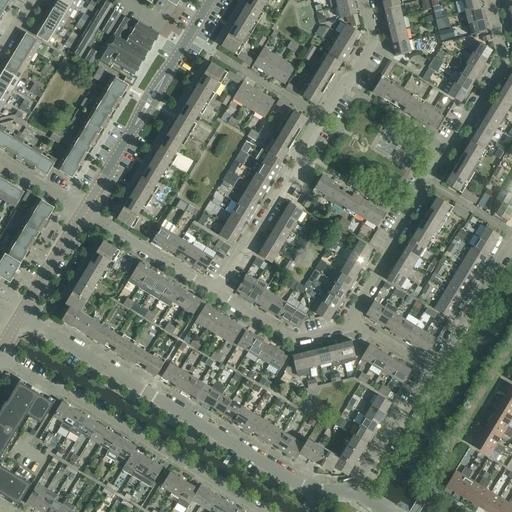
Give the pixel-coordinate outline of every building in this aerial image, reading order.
[(10,1),(7,0),(0,0),(0,8),(4,11),(10,1)] [(58,0),(56,4),(54,4),(52,7),(69,18),(74,8),(60,0),(58,0)] [(60,0),(74,8),(79,0),(60,0)] [(103,0),(102,0),(71,51),(92,64),(96,59),(126,78),(129,73),(135,76),(160,34),(139,21),(137,24),(135,23),(133,25),(110,11),(113,6),(103,0)] [(162,0),(158,0),(155,6),(163,11),(167,3),(162,0)] [(248,0),(246,4),(233,27),(232,27),(228,35),(227,35),(228,35),(221,46),(238,56),(240,52),(264,14),(261,12),(266,3),(269,4),(271,0),(248,0)] [(403,5),(401,0),(381,0),(384,9),(400,5),(400,6),(403,5)] [(479,4),(481,4),(480,0),(463,0),(462,0),(465,12),(480,8),(479,4)] [(340,18),(356,15),(354,10),(356,10),(354,2),(337,6),(340,18)] [(385,13),(383,14),(385,21),(402,17),(400,6),(400,5),(384,9),(385,13)] [(50,11),(51,12),(48,18),(63,27),(69,18),(52,7),(50,11)] [(483,12),(481,12),(480,8),(465,12),(468,24),(485,19),(483,12)] [(357,15),(346,17),(348,23),(351,23),(359,21),(357,15)] [(387,29),(389,28),(390,32),(405,29),(402,17),(385,21),(387,29)] [(45,23),(43,22),(41,26),(58,36),(63,27),(48,18),(45,23)] [(442,19),(436,20),(438,26),(438,30),(444,28),(442,19)] [(471,36),(486,32),(485,27),(487,27),(485,19),(468,24),(471,36)] [(360,32),(346,24),(340,35),(353,43),(360,32)] [(39,30),(40,31),(37,36),(52,46),(58,36),(41,26),(39,30)] [(320,27),(315,34),(321,38),(327,27),(320,27)] [(391,36),(389,37),(391,45),(408,40),(405,29),(390,32),(391,36)] [(441,40),(449,38),(447,30),(439,32),(441,40)] [(42,42),(26,33),(21,43),(36,52),(42,42)] [(353,48),(351,47),(353,43),(340,35),(334,45),(349,54),(353,48)] [(393,52),(395,52),(396,56),(411,53),(408,40),(391,45),(393,52)] [(493,50),(479,42),(472,53),(486,61),(493,50)] [(15,52),(30,61),(36,52),(21,43),(15,52)] [(446,44),(443,49),(448,52),(451,47),(446,44)] [(304,58),(309,61),(317,49),(312,45),(304,58)] [(343,60),(345,61),(349,54),(334,45),(328,55),(327,55),(341,64),(343,60)] [(263,48),(253,65),(264,72),(274,55),(263,48)] [(439,50),(435,56),(442,60),(446,55),(439,50)] [(9,61),(25,70),(30,61),(15,52),(9,61)] [(238,56),(237,57),(250,65),(253,60),(240,52),(238,56)] [(324,53),(301,92),(299,95),(316,105),(322,95),(323,95),(335,74),(341,64),(327,55),(328,55),(324,53)] [(486,66),(484,65),(486,61),(472,53),(466,63),(481,72),(486,66)] [(274,55),(264,72),(274,78),(284,61),(274,55)] [(430,65),(437,70),(442,62),(434,58),(430,65)] [(389,60),(381,75),(382,76),(386,78),(395,63),(389,60)] [(4,70),(19,80),(25,70),(9,61),(4,70)] [(285,84),(295,68),(284,61),(274,78),(285,84)] [(202,115),(226,76),(228,73),(211,63),(205,73),(204,73),(199,81),(200,82),(184,107),(179,115),(180,115),(167,135),(162,143),(162,144),(148,167),(148,166),(143,174),(143,175),(128,200),(123,208),(117,219),(134,229),(140,217),(137,216),(143,206),(146,208),(159,187),(156,185),(161,176),(165,177),(178,155),(175,154),(180,144),(183,146),(197,124),(194,122),(199,113),(202,115)] [(476,78),(477,79),(481,72),(466,63),(460,73),(474,82),(476,78)] [(102,83),(108,73),(99,67),(93,78),(102,83)] [(1,76),(0,75),(0,80),(14,89),(19,80),(4,70),(1,76)] [(228,73),(226,76),(238,84),(242,79),(229,71),(228,73)] [(425,73),(422,79),(428,82),(431,77),(425,73)] [(473,86),(472,85),(474,82),(460,73),(454,84),(469,93),(473,86)] [(127,93),(125,92),(129,85),(113,76),(56,169),(72,179),(77,171),(79,173),(82,167),(80,166),(88,153),(90,154),(93,148),(91,147),(99,134),(101,136),(105,130),(102,129),(110,116),(112,117),(116,111),(114,110),(122,97),(124,98),(127,93)] [(423,104),(425,101),(386,78),(382,76),(372,92),(383,99),(403,112),(404,112),(414,118),(422,104),(423,104)] [(0,93),(8,98),(14,89),(0,80),(0,93)] [(506,83),(504,82),(500,89),(511,96),(511,82),(508,80),(506,83)] [(243,82),(233,99),(243,105),(254,89),(243,82)] [(289,84),(285,89),(298,97),(299,95),(301,92),(289,84)] [(447,94),(461,103),(463,99),(465,100),(469,93),(454,84),(447,94)] [(254,112),(264,95),(254,89),(243,105),(254,112)] [(496,96),(497,97),(495,100),(509,109),(511,103),(511,96),(500,89),(496,96)] [(264,118),(275,101),(264,95),(254,112),(264,118)] [(279,99),(276,105),(289,112),(291,109),(292,107),(279,99)] [(493,104),(492,103),(487,110),(503,119),(509,109),(495,100),(493,104)] [(418,120),(417,121),(423,126),(433,110),(423,104),(422,104),(414,118),(418,120)] [(279,107),(276,111),(283,115),(286,111),(279,107)] [(308,119),(291,109),(289,112),(265,151),(268,153),(269,152),(282,161),(288,150),(289,151),(295,140),(295,139),(308,119)] [(430,130),(431,128),(435,130),(443,117),(433,110),(423,126),(430,130)] [(483,116),(485,117),(483,121),(496,129),(503,119),(487,110),(483,116)] [(224,113),(221,119),(227,123),(231,117),(224,113)] [(481,124),(479,123),(475,130),(490,139),(496,129),(483,121),(481,124)] [(16,160),(21,163),(22,161),(35,169),(34,171),(40,174),(41,172),(47,176),(57,160),(1,126),(0,124),(0,123),(0,150),(3,152),(4,150),(17,158),(16,160)] [(58,143),(64,133),(56,128),(50,138),(58,143)] [(471,137),(473,138),(470,141),(484,150),(484,149),(490,139),(475,130),(471,137)] [(249,137),(246,141),(253,145),(256,141),(249,137)] [(451,173),(445,183),(462,193),(464,190),(487,151),(484,149),(484,150),(470,141),(464,152),(451,173)] [(498,148),(493,155),(499,159),(503,152),(498,148)] [(241,163),(246,154),(241,151),(235,160),(241,163)] [(282,165),(280,164),(282,161),(269,152),(268,153),(262,163),(277,172),(282,165)] [(272,178),(273,179),(277,172),(262,163),(256,173),(270,181),(272,178)] [(229,171),(223,181),(233,187),(239,177),(229,171)] [(269,186),(268,185),(270,181),(256,173),(250,184),(265,193),(269,186)] [(323,175),(312,192),(316,194),(354,217),(356,214),(364,200),(354,194),(333,181),(323,175)] [(6,181),(0,189),(0,198),(6,202),(15,186),(6,181)] [(223,181),(220,187),(226,190),(229,185),(223,181)] [(259,198),(261,199),(265,193),(250,184),(244,194),(257,202),(259,198)] [(15,207),(24,192),(15,186),(6,202),(15,207)] [(301,193),(296,189),(292,196),(297,199),(301,193)] [(311,190),(302,205),(307,208),(316,194),(312,192),(311,190)] [(462,193),(461,195),(475,204),(479,199),(464,190),(462,193)] [(511,195),(507,192),(501,202),(511,209),(511,195)] [(257,206),(255,205),(257,202),(244,194),(237,204),(253,213),(257,206)] [(425,247),(428,249),(451,211),(453,207),(437,197),(430,207),(417,228),(418,229),(412,239),(425,247)] [(0,262),(0,276),(10,283),(13,278),(16,279),(18,274),(16,273),(21,263),(25,257),(27,258),(31,252),(28,251),(36,238),(38,239),(42,234),(40,233),(48,218),(51,219),(53,216),(50,215),(55,208),(39,198),(0,262)] [(214,198),(212,201),(219,206),(221,202),(214,198)] [(180,200),(177,206),(184,210),(188,205),(180,200)] [(369,201),(368,202),(364,200),(356,214),(366,220),(375,205),(369,201)] [(481,200),(477,205),(482,208),(486,203),(481,200)] [(494,213),(508,221),(510,217),(511,218),(511,217),(511,209),(501,202),(494,213)] [(303,211),(290,203),(283,213),(297,222),(303,211)] [(247,219),(249,220),(253,213),(237,204),(231,214),(245,222),(247,219)] [(377,226),(385,213),(381,210),(382,209),(375,205),(366,220),(377,226)] [(453,207),(451,211),(466,220),(469,214),(455,205),(453,207)] [(281,217),(279,216),(275,223),(290,232),(297,222),(283,213),(281,217)] [(494,213),(492,216),(506,225),(508,221),(494,213)] [(244,227),(243,226),(245,222),(231,214),(225,225),(240,234),(244,227)] [(351,222),(343,218),(339,224),(347,229),(351,222)] [(271,229),(273,230),(271,234),(284,242),(290,232),(275,223),(271,229)] [(488,223),(486,227),(499,235),(502,231),(488,223)] [(218,235),(232,244),(235,239),(236,240),(240,234),(225,225),(218,235)] [(157,243),(156,244),(163,248),(172,233),(161,227),(153,240),(157,243)] [(499,240),(497,239),(499,235),(486,227),(479,237),(495,247),(499,240)] [(307,229),(304,235),(310,238),(313,232),(307,229)] [(456,236),(462,240),(466,233),(460,229),(456,236)] [(207,233),(202,230),(199,236),(204,239),(207,233)] [(169,253),(170,251),(174,253),(182,240),(172,233),(163,248),(169,253)] [(269,237),(267,236),(263,243),(278,252),(284,242),(271,234),(269,237)] [(487,256),(487,255),(489,252),(490,253),(495,247),(479,237),(473,247),(473,248),(487,256)] [(300,238),(293,248),(302,253),(308,243),(300,238)] [(410,242),(408,241),(404,248),(419,257),(425,247),(412,239),(410,242)] [(177,255),(176,257),(183,261),(192,246),(182,240),(174,253),(177,255)] [(332,240),(328,247),(335,251),(339,244),(332,240)] [(372,254),(370,253),(373,249),(359,240),(353,251),(368,260),(372,254)] [(83,333),(106,347),(114,352),(135,364),(134,364),(142,369),(143,369),(156,377),(166,360),(155,353),(153,356),(143,351),(145,348),(124,335),(122,338),(113,332),(114,329),(103,322),(101,325),(79,312),(98,281),(101,283),(108,272),(104,270),(110,260),(113,262),(120,251),(103,241),(97,251),(92,259),(92,260),(78,282),(71,293),(72,293),(65,304),(70,306),(62,320),(73,326),(72,327),(83,334),(83,333)] [(226,255),(231,247),(223,243),(219,249),(218,250),(226,255)] [(259,250),(260,251),(258,255),(272,263),(278,252),(263,243),(259,250)] [(190,265),(191,263),(194,265),(203,252),(192,246),(183,261),(190,265)] [(473,247),(472,246),(465,257),(482,267),(489,256),(487,255),(487,256),(473,248),(473,247)] [(400,255),(401,256),(399,259),(413,267),(419,257),(404,248),(400,255)] [(362,266),(364,267),(368,260),(353,251),(346,261),(360,270),(362,266)] [(205,272),(213,258),(203,252),(194,265),(205,272)] [(459,267),(476,277),(482,267),(465,257),(459,267)] [(397,263),(396,262),(391,268),(407,278),(413,267),(399,259),(397,263)] [(289,260),(283,269),(287,271),(293,262),(289,260)] [(322,272),(327,264),(321,260),(315,269),(322,272)] [(360,274),(358,273),(360,270),(346,261),(340,272),(355,281),(360,274)] [(139,263),(128,281),(139,288),(150,269),(139,263)] [(453,278),(470,288),(476,277),(459,267),(453,278)] [(387,275),(389,276),(387,280),(400,288),(407,278),(391,268),(387,275)] [(150,269),(139,288),(149,294),(160,275),(150,269)] [(314,270),(308,280),(312,283),(314,280),(316,281),(320,273),(314,270)] [(350,287),(351,288),(355,281),(340,272),(334,282),(348,290),(350,287)] [(160,275),(149,294),(159,300),(162,295),(171,282),(160,275)] [(236,291),(240,293),(239,295),(246,299),(255,284),(245,277),(236,291)] [(470,288),(453,278),(447,288),(463,298),(470,288)] [(287,285),(293,289),(297,283),(291,279),(287,285)] [(420,279),(417,284),(422,287),(425,282),(420,279)] [(171,282),(162,295),(173,301),(181,288),(171,282)] [(347,295),(346,294),(348,290),(334,282),(328,292),(343,301),(347,295)] [(295,288),(303,293),(305,289),(304,286),(298,283),(295,288)] [(253,303),(254,302),(257,304),(266,290),(255,284),(246,299),(253,303)] [(181,288),(173,301),(183,308),(191,294),(181,288)] [(463,298),(447,288),(441,298),(457,308),(463,298)] [(396,289),(393,294),(398,297),(401,292),(396,289)] [(261,306),(260,307),(267,311),(276,296),(266,290),(257,304),(261,306)] [(337,307),(339,308),(343,301),(328,292),(322,302),(335,311),(337,307)] [(194,314),(202,301),(191,294),(183,308),(194,314)] [(273,316),(274,314),(278,316),(286,302),(276,296),(267,311),(273,316)] [(434,309),(451,319),(457,308),(441,298),(434,309)] [(366,314),(370,317),(369,318),(375,322),(385,307),(374,301),(366,314)] [(281,318),(280,320),(287,324),(296,309),(286,302),(278,316),(281,318)] [(315,313),(329,321),(335,311),(322,302),(315,313)] [(382,327),(383,325),(387,327),(395,314),(397,310),(387,304),(385,307),(375,322),(382,327)] [(205,305),(195,322),(206,328),(216,311),(205,305)] [(294,328),(295,326),(299,329),(307,315),(296,309),(287,324),(294,328)] [(216,334),(226,318),(216,311),(206,328),(216,334)] [(390,329),(389,331),(396,335),(405,320),(395,314),(387,327),(390,329)] [(226,318),(216,334),(226,341),(237,324),(226,318)] [(403,339),(404,337),(407,340),(416,326),(405,320),(396,335),(403,339)] [(237,347),(238,346),(238,345),(246,332),(247,330),(237,324),(226,341),(237,347)] [(411,342),(410,343),(417,347),(426,332),(416,326),(407,340),(411,342)] [(249,334),(246,332),(238,345),(238,346),(248,351),(257,336),(250,332),(249,334)] [(423,351),(424,350),(428,352),(437,339),(426,332),(417,347),(423,351)] [(263,342),(264,340),(257,336),(248,351),(258,358),(266,344),(263,342)] [(356,360),(352,341),(339,344),(344,363),(356,360)] [(271,345),(270,346),(266,344),(258,358),(268,364),(278,349),(271,345)] [(344,364),(344,363),(339,344),(328,347),(332,362),(333,367),(344,364)] [(366,350),(362,356),(361,358),(372,365),(380,351),(369,345),(366,350)] [(332,362),(328,347),(316,350),(320,365),(332,362)] [(279,370),(287,357),(284,354),(284,353),(278,349),(268,364),(279,370)] [(320,365),(316,350),(304,352),(308,368),(320,365)] [(382,371),(390,357),(380,351),(372,365),(382,371)] [(292,356),(296,371),(308,368),(304,352),(292,356)] [(392,377),(401,364),(390,357),(382,371),(392,377)] [(208,358),(205,364),(210,367),(214,362),(208,358)] [(170,363),(162,377),(173,383),(181,370),(170,363)] [(403,384),(411,370),(401,364),(392,377),(403,384)] [(176,385),(175,387),(182,391),(191,376),(181,370),(173,383),(176,385)] [(250,371),(247,376),(252,380),(256,374),(250,371)] [(285,373),(280,379),(287,384),(292,377),(285,373)] [(189,395),(190,394),(193,396),(201,382),(191,376),(182,391),(189,395)] [(262,379),(260,383),(267,388),(270,383),(262,379)] [(247,386),(252,389),(255,384),(250,381),(248,380),(246,384),(248,386),(247,386)] [(54,403),(19,382),(7,402),(6,402),(0,411),(0,493),(19,505),(31,484),(0,465),(0,457),(26,414),(41,424),(54,403)] [(197,398),(196,399),(202,403),(212,388),(201,382),(193,396),(197,398)] [(209,407),(210,406),(214,408),(222,394),(212,388),(202,403),(209,407)] [(266,392),(263,398),(268,401),(271,395),(266,392)] [(217,410),(216,412),(223,416),(232,401),(222,394),(214,408),(217,410)] [(391,403),(378,394),(371,405),(387,414),(391,408),(389,407),(391,403)] [(511,397),(505,394),(500,402),(511,409),(511,397)] [(277,398),(274,404),(281,408),(284,402),(277,398)] [(352,398),(348,404),(353,407),(357,400),(352,398)] [(230,420),(231,418),(234,421),(243,407),(232,401),(223,416),(230,420)] [(62,402),(53,416),(63,422),(72,408),(62,402)] [(511,409),(500,402),(495,411),(511,421),(511,418),(511,409)] [(381,420),(382,421),(387,414),(371,405),(365,415),(379,424),(381,420)] [(238,423),(237,424),(244,428),(253,413),(243,407),(234,421),(238,423)] [(63,422),(60,427),(69,432),(81,413),(72,408),(63,422)] [(495,411),(490,420),(506,430),(508,431),(510,427),(511,428),(511,421),(495,411)] [(78,438),(81,433),(90,419),(81,413),(69,432),(78,438)] [(251,433),(252,431),(255,433),(263,419),(253,413),(244,428),(251,433)] [(378,428),(377,427),(379,424),(365,415),(359,426),(374,435),(378,428)] [(340,417),(336,424),(343,429),(348,421),(340,417)] [(90,419),(81,433),(90,439),(99,424),(90,419)] [(259,435),(258,437),(264,441),(274,426),(263,419),(255,433),(259,435)] [(311,419),(308,424),(313,427),(316,422),(311,419)] [(490,420),(484,429),(500,438),(506,430),(490,420)] [(99,424),(90,439),(99,445),(108,430),(99,424)] [(271,445),(272,443),(276,446),(284,432),(274,426),(264,441),(271,445)] [(368,441),(370,442),(374,435),(359,426),(353,436),(366,444),(368,441)] [(484,429),(479,437),(497,448),(499,445),(497,443),(500,438),(484,429)] [(108,430),(99,445),(109,450),(118,435),(108,430)] [(279,448),(278,449),(285,453),(294,438),(284,432),(276,446),(279,448)] [(127,441),(118,435),(109,450),(105,456),(115,461),(118,456),(127,441)] [(320,466),(331,472),(334,467),(347,476),(354,465),(355,465),(361,455),(360,454),(366,444),(353,436),(339,458),(307,439),(304,444),(305,444),(299,453),(300,453),(310,459),(309,460),(320,466)] [(51,442),(49,445),(54,448),(56,445),(59,440),(54,437),(51,442)] [(479,437),(473,447),(489,456),(493,451),(495,452),(497,448),(479,437)] [(297,458),(300,453),(299,453),(305,444),(304,444),(294,438),(285,453),(292,457),(293,456),(297,458)] [(135,450),(137,447),(127,441),(118,456),(127,462),(134,450),(135,450)] [(134,450),(127,462),(122,470),(132,476),(144,456),(135,450),(134,450)] [(74,453),(71,459),(76,462),(80,457),(74,453)] [(144,456),(132,476),(141,481),(153,461),(144,456)] [(152,488),(155,483),(154,482),(163,467),(153,461),(141,481),(152,488)] [(455,471),(446,487),(455,492),(465,476),(466,474),(462,472),(461,474),(455,471)] [(170,472),(161,487),(171,493),(180,478),(170,472)] [(465,476),(455,492),(464,498),(474,482),(465,476)] [(180,478),(171,493),(180,498),(189,483),(180,478)] [(474,482),(464,498),(473,503),(483,485),(480,482),(478,485),(474,482)] [(187,508),(192,501),(192,500),(199,489),(198,489),(189,483),(180,498),(178,502),(187,508)] [(37,484),(26,503),(35,509),(47,490),(37,484)] [(200,485),(198,489),(199,489),(192,500),(192,501),(201,506),(210,491),(200,485)] [(483,485),(473,503),(481,508),(491,492),(486,489),(487,487),(483,485)] [(40,511),(46,511),(54,500),(56,495),(47,490),(35,509),(40,511)] [(210,491),(201,506),(210,511),(219,497),(210,491)] [(491,492),(481,508),(487,511),(490,511),(500,497),(491,492)] [(222,511),(228,502),(219,497),(210,511),(222,511)] [(500,497),(490,511),(502,511),(508,503),(500,497)] [(58,511),(63,505),(54,500),(46,511),(58,511)] [(75,506),(65,501),(63,505),(58,511),(71,511),(72,511),(75,506)] [(228,502),(222,511),(235,511),(238,508),(228,502)] [(511,511),(511,504),(508,503),(502,511),(511,511)]
